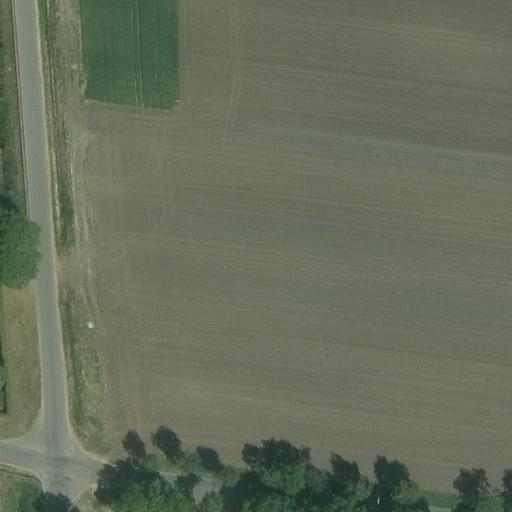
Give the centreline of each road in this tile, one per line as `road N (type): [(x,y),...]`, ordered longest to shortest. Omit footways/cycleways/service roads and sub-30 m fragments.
road 1 (unclassified): [(53,469),(29,0)]
road 2 (residential): [(392,511),(53,469)]
